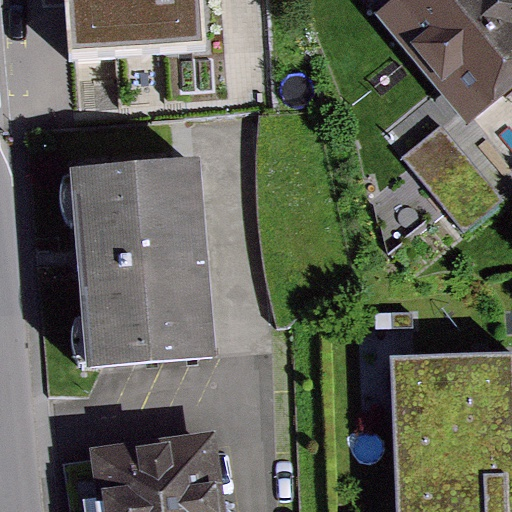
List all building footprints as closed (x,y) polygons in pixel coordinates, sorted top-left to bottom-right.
[(209,0),(63,0),(70,97),(215,87),(209,0)] [(511,1),(511,0),(396,0),(378,14),(456,114),(511,71),(511,1)] [(467,158),(430,193),(472,238),(510,204),(467,158)] [(232,160),(87,171),(90,211),(108,210),(116,320),(93,322),(97,367),(247,356),(232,160)] [(511,511),(511,363),(395,369),(402,511),(511,511)] [(101,471),(57,477),(62,511),(229,511),(219,439),(98,455),(101,471)]
